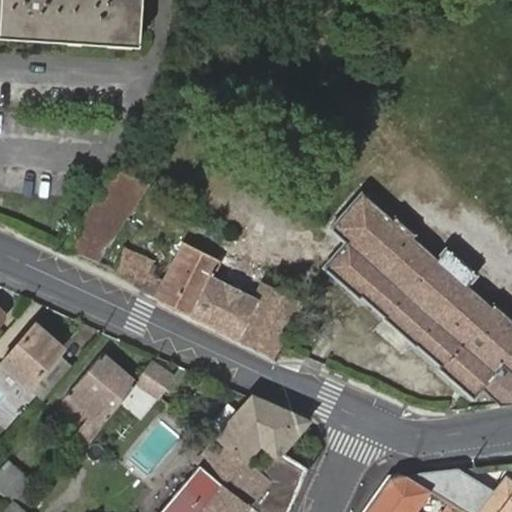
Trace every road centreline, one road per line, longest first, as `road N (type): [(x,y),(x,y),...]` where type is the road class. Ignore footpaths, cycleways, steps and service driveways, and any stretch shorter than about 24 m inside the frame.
road 1 (tertiary): [(0,249),(371,418)]
road 2 (tertiary): [(371,418),(447,436),(511,427)]
